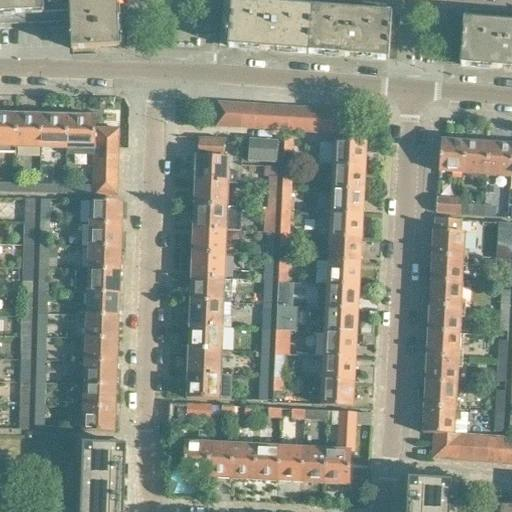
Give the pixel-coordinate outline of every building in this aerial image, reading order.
[(0,0),(0,25),(71,22),(69,0),(0,0)] [(120,48),(118,0),(69,0),(71,22),(72,50),(120,48)] [(308,55),(310,31),(312,8),(232,2),(228,48),(308,55)] [(388,61),(392,15),(312,8),(310,31),(308,55),(388,61)] [(511,70),(511,23),(464,20),(460,67),(511,70)] [(228,128),(230,104),(218,103),(216,127),(228,128)] [(240,129),(242,105),(230,104),(228,128),(240,129)] [(252,130),(254,106),(242,105),(240,129),(252,130)] [(264,130),(266,106),(254,106),(252,130),(264,130)] [(276,131),(278,107),(266,106),(264,130),(276,131)] [(288,132),(290,108),(278,107),(276,131),(288,132)] [(300,133),(302,109),(290,108),(288,132),(300,133)] [(312,133),(314,110),(302,109),(300,133),(312,133)] [(324,134),(326,110),(314,110),(312,133),(324,134)] [(336,135),(338,111),(326,110),(324,134),(336,135)] [(348,136),(350,112),(338,111),(336,135),(348,136)] [(0,115),(0,146),(15,147),(16,116),(15,116),(15,113),(4,113),(4,116),(0,115)] [(41,148),(42,117),(40,117),(40,114),(29,113),(29,117),(16,116),(15,147),(41,148)] [(66,149),(67,118),(66,117),(66,115),(55,114),(55,117),(42,117),(41,148),(66,149)] [(81,118),(67,118),(66,149),(93,149),(93,151),(95,151),(95,148),(118,149),(119,130),(96,130),(96,118),(92,118),(92,116),(81,115),(81,118)] [(463,175),(465,139),(453,138),(453,142),(441,141),(439,173),(463,175)] [(242,172),(228,172),(229,159),(223,158),(224,140),(199,139),(198,159),(197,159),(196,183),(228,184),(242,184),(242,172)] [(487,176),(489,145),(477,144),(478,140),(465,139),(463,175),(487,176)] [(294,153),(294,141),(285,140),(285,152),(294,153)] [(249,141),(248,162),(277,164),(279,143),(249,141)] [(365,169),(366,144),(336,142),(334,167),(365,169)] [(510,178),(511,156),(511,142),(501,142),(501,146),(489,145),(487,176),(510,178)] [(118,161),(118,149),(95,148),(95,151),(93,151),(93,160),(118,161)] [(117,173),(118,161),(93,160),(92,172),(117,173)] [(293,165),(284,164),(283,187),(292,188),(293,165)] [(278,167),(265,167),(264,177),(269,178),(268,187),(277,187),(278,167)] [(364,193),(365,169),(334,167),(333,191),(364,193)] [(117,185),(117,173),(92,172),(92,184),(117,185)] [(0,183),(0,192),(14,193),(14,184),(0,183)] [(227,208),(228,184),(196,183),(195,207),(227,208)] [(40,194),(40,185),(14,184),(14,193),(40,194)] [(117,196),(117,185),(92,184),(92,186),(92,196),(117,196)] [(65,195),(65,185),(40,185),(40,194),(65,195)] [(92,196),(92,186),(65,185),(65,195),(92,196)] [(276,211),(277,187),(268,187),(267,211),(276,211)] [(291,212),(292,188),(283,187),(282,211),(291,212)] [(362,216),(364,193),(333,191),(332,215),(362,216)] [(36,200),(26,199),(26,224),(35,224),(36,200)] [(461,205),(462,200),(461,200),(438,199),(437,199),(436,214),(460,216),(461,205)] [(50,224),(50,200),(42,200),(41,224),(50,224)] [(122,226),(123,203),(91,202),(91,225),(122,226)] [(484,217),(484,206),(461,205),(460,216),(484,217)] [(496,207),(484,206),(484,217),(495,218),(496,207)] [(243,209),(227,208),(195,207),(194,231),(226,232),(226,231),(241,232),(243,209)] [(275,235),(276,211),(267,211),(266,235),(275,235)] [(290,236),(291,212),(282,211),(281,235),(290,236)] [(361,240),(362,216),(332,215),(330,239),(361,240)] [(462,233),(462,221),(435,219),(435,232),(433,232),(432,258),(464,260),(465,234),(462,233)] [(34,247),(35,224),(26,224),(25,247),(34,247)] [(49,247),(50,224),(41,224),(40,247),(49,247)] [(122,226),(91,225),(90,248),(122,249),(122,226)] [(225,256),(226,232),(194,231),(193,255),(225,256)] [(274,259),(275,235),(266,235),(265,258),(274,259)] [(290,249),(290,236),(281,235),(280,249),(290,249)] [(360,264),(361,240),(330,239),(320,238),(320,254),(329,254),(329,263),(360,264)] [(511,262),(511,240),(504,240),(503,262),(511,262)] [(34,270),(34,247),(25,247),(24,270),(34,270)] [(48,270),(49,247),(40,247),(40,270),(48,270)] [(121,272),(122,249),(90,248),(89,270),(89,271),(121,272)] [(224,280),(225,256),(193,255),(192,279),(224,280)] [(273,283),(274,259),(265,258),(264,282),(273,283)] [(462,285),(464,260),(432,258),(430,283),(462,285)] [(289,260),(280,260),(279,283),(288,284),(289,260)] [(511,282),(511,270),(511,262),(503,262),(502,281),(511,282)] [(358,288),(360,264),(329,263),(328,285),(328,286),(358,288)] [(33,293),(34,270),(24,270),(24,292),(33,293)] [(48,293),(48,270),(40,270),(39,293),(48,293)] [(120,295),(121,272),(89,271),(89,270),(77,270),(75,293),(88,294),(120,295)] [(223,304),(224,280),(192,279),(191,303),(223,304)] [(272,307),(273,283),(264,282),(263,306),(272,307)] [(279,283),(278,308),(278,307),(293,308),(293,297),(287,297),(288,284),(279,283)] [(461,310),(462,285),(430,283),(429,308),(461,310)] [(357,312),(358,288),(328,286),(328,285),(320,285),(319,309),(326,310),(357,312)] [(511,291),(510,291),(501,291),(500,312),(510,312),(511,291)] [(33,316),(33,293),(24,292),(23,315),(33,316)] [(47,316),(48,293),(39,293),(38,316),(47,316)] [(119,318),(120,295),(88,294),(87,317),(119,318)] [(222,317),(223,304),(191,303),(190,327),(222,328),(232,328),(232,317),(222,317)] [(271,331),(272,307),(263,306),(262,330),(271,331)] [(278,308),(277,331),(286,332),(297,332),(298,308),(293,308),(278,307),(278,308)] [(460,335),(461,310),(429,308),(428,333),(460,335)] [(356,336),(357,312),(326,310),(325,334),(356,336)] [(509,332),(510,312),(500,312),(499,332),(509,332)] [(23,315),(23,328),(32,328),(33,316),(23,315)] [(46,339),(47,316),(38,316),(38,339),(46,339)] [(118,341),(119,318),(87,317),(87,340),(118,341)] [(221,352),(222,328),(190,327),(189,351),(221,352)] [(270,355),(271,331),(262,330),(261,354),(270,355)] [(285,350),(286,332),(277,331),(276,355),(285,356),(289,356),(290,350),(285,350)] [(458,360),(460,335),(428,333),(426,358),(458,360)] [(354,360),(356,336),(325,334),(324,358),(354,360)] [(31,361),(32,338),(22,338),(22,361),(31,361)] [(46,362),(46,339),(38,339),(37,361),(46,362)] [(118,364),(118,341),(87,340),(86,363),(118,364)] [(509,342),(508,342),(499,341),(498,362),(507,363),(509,342)] [(220,375),(221,352),(189,351),(188,375),(220,376),(220,375)] [(269,379),(270,355),(261,354),(260,378),(269,379)] [(284,368),(285,356),(276,355),(275,368),(284,368)] [(353,384),(354,360),(324,358),(323,382),(353,384)] [(457,385),(458,360),(426,358),(425,383),(457,385)] [(31,384),(31,361),(22,361),(21,384),(31,384)] [(45,385),(46,362),(37,361),(36,384),(45,385)] [(506,382),(507,363),(498,362),(497,382),(506,382)] [(117,387),(118,364),(86,363),(85,386),(117,387)] [(232,401),(233,377),(233,376),(220,375),(220,376),(188,375),(187,400),(232,401)] [(268,402),(269,379),(260,378),(259,401),(268,402)] [(284,379),(275,379),(274,392),(283,392),(284,379)] [(352,408),(353,384),(323,382),(322,406),(352,408)] [(456,410),(457,385),(425,383),(424,408),(456,410)] [(30,407),(31,384),(21,384),(21,407),(30,407)] [(44,407),(45,385),(36,384),(36,407),(44,407)] [(116,410),(117,387),(85,386),(84,409),(116,410)] [(506,392),(505,392),(496,391),(495,412),(505,413),(506,392)] [(211,420),(212,407),(212,406),(187,405),(186,419),(211,420)] [(29,430),(30,407),(21,407),(20,430),(29,430)] [(36,407),(35,420),(44,420),(44,407),(36,407)] [(235,417),(235,408),(222,407),(222,416),(235,417)] [(258,418),(258,409),(246,408),(245,417),(258,418)] [(468,414),(456,413),(456,410),(424,408),(422,434),(434,435),(433,447),(459,449),(460,435),(467,436),(468,414)] [(115,433),(116,410),(84,409),(83,432),(115,433)] [(281,419),(282,410),(269,409),(268,418),(281,419)] [(303,420),(304,411),(292,410),(292,419),(303,420)] [(328,421),(329,413),(329,412),(304,411),(303,420),(328,421)] [(504,433),(505,413),(495,412),(494,432),(503,433),(504,433)] [(354,453),(355,414),(333,413),(332,426),(339,426),(338,452),(325,451),(324,485),(348,486),(349,453),(354,453)] [(472,462),(473,436),(467,436),(460,435),(459,449),(458,461),(472,462)] [(487,463),(489,437),(473,436),(472,462),(487,463)] [(501,464),(502,438),(489,437),(487,463),(501,464)] [(207,479),(209,446),(185,444),(183,478),(207,479)] [(124,510),(127,447),(85,446),(82,509),(124,510)] [(230,480),(232,447),(209,446),(207,479),(230,480)] [(254,482),(255,448),(232,447),(230,480),(254,482)] [(458,461),(459,449),(433,447),(432,459),(458,461)] [(277,483),(279,449),(255,448),(254,482),(277,483)] [(300,484),(302,450),(279,449),(277,483),(300,484)] [(324,485),(325,451),(302,450),(300,484),(324,485)] [(448,511),(450,482),(431,481),(431,476),(412,475),(411,480),(408,480),(406,511),(448,511)]
